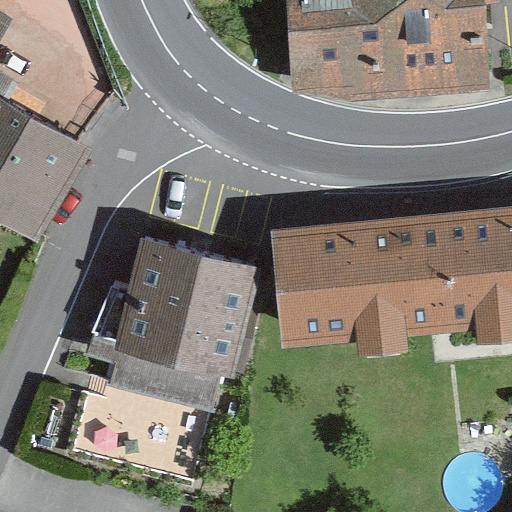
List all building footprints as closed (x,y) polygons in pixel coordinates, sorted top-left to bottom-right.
[(0,0),(0,27),(13,8),(0,0)] [(284,0),(287,81),(495,74),(492,0),(284,0)] [(0,80),(0,203),(36,225),(90,132),(0,80)] [(511,209),(270,230),(279,340),(359,333),(361,352),(406,348),(405,334),(441,331),(477,328),(478,340),(511,337),(511,209)] [(141,223),(112,331),(231,363),(260,255),(141,223)]
